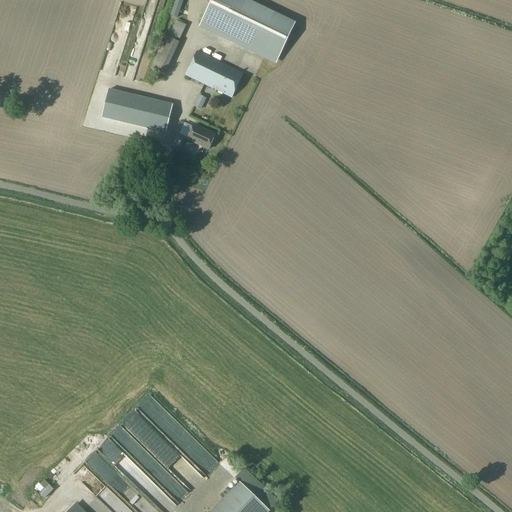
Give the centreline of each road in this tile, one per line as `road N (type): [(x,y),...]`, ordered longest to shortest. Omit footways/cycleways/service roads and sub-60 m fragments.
road 1 (unclassified): [(495,511),(176,235),(0,188)]
road 2 (unknown): [(176,235),(171,191),(189,0)]
